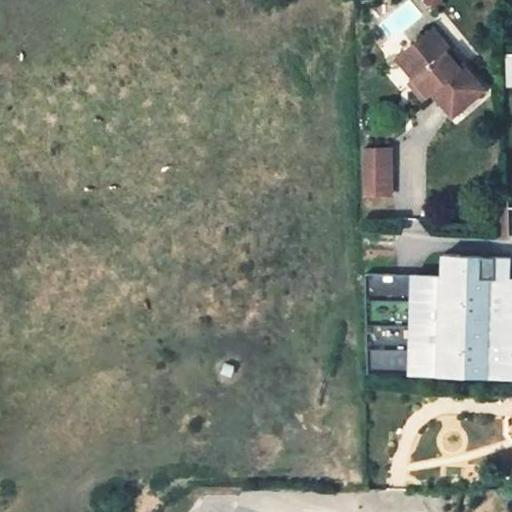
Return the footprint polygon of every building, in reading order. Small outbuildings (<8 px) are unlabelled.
[(403,51),(420,74),(414,79),(426,95),(429,93),(447,117),(481,90),(461,65),(456,69),(444,53),(448,49),(432,29),(431,29),(403,51)] [(398,57),(414,79),(420,74),(403,51),(397,56),(398,56),(398,57)] [(408,84),(419,101),(426,95),(414,79),(408,84)] [(387,149),(360,150),(361,166),(388,166),(387,149)] [(388,166),(361,166),(362,193),(389,193),(388,166)] [(508,203),(493,203),(494,236),(509,237),(508,207),(508,203)] [(391,275),(391,249),(363,248),(364,275),(389,275),(391,275)] [(391,275),(389,275),(385,373),(511,378),(511,277),(510,277),(511,258),(442,255),(442,274),(391,275)] [(385,373),(389,275),(364,275),(366,372),(385,373)]
